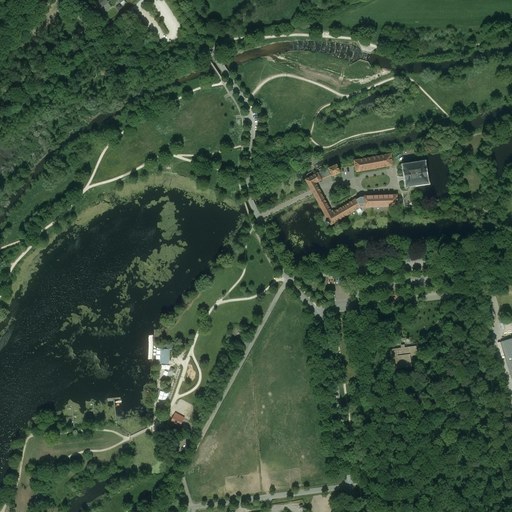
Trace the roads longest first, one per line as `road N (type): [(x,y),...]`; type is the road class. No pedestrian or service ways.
road 1 (unclassified): [(314,313),(489,292),(511,392)]
road 2 (unclassified): [(191,508),(184,469),(287,279)]
road 3 (unclassified): [(210,49),(247,106),(247,191),(287,279)]
road 4 (unclassified): [(314,313),(327,335),(350,487)]
road 5 (unclassified): [(350,487),(191,508)]
